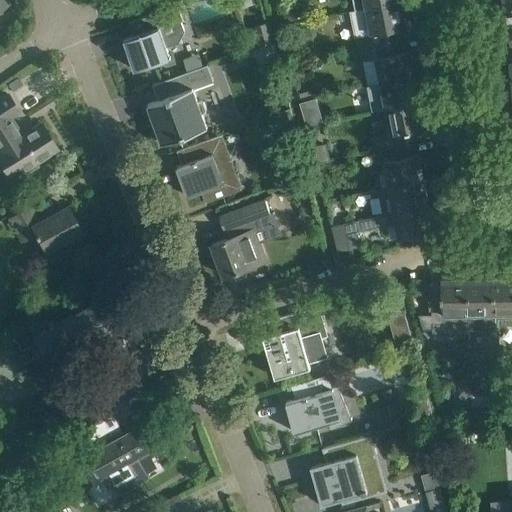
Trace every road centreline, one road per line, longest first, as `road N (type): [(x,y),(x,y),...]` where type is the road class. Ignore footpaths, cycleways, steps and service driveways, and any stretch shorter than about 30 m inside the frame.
road 1 (residential): [(189,326),(58,27)]
road 2 (unclassified): [(189,326),(452,249)]
road 3 (residential): [(483,221),(450,0)]
road 4 (residential): [(260,511),(189,326)]
